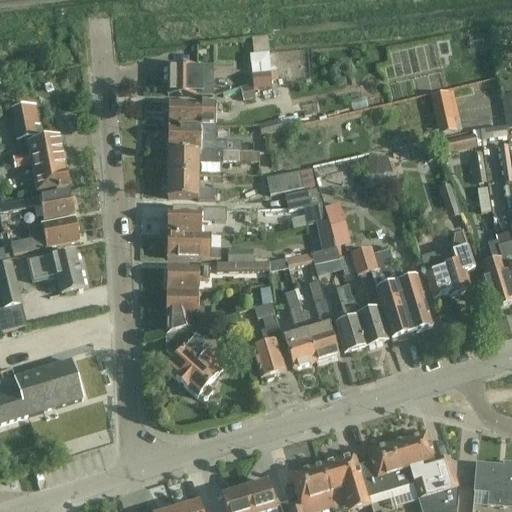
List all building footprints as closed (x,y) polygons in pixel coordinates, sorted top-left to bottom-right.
[(267,56),(249,57),(250,66),(260,65),(261,76),(251,77),(253,91),(271,89),(267,56)] [(220,76),(244,73),(242,61),(218,64),(220,76)] [(195,98),(195,69),(168,69),(168,97),(195,98)] [(254,101),(252,94),(251,88),(239,90),(243,104),(254,101)] [(511,130),(511,96),(500,99),(505,131),(511,130)] [(168,105),(167,129),(200,129),(213,129),(214,106),(168,105)] [(36,106),(10,111),(16,143),(36,139),(34,127),(39,126),(36,106)] [(259,139),(281,132),(279,123),(257,129),(259,139)] [(167,129),(167,154),(232,155),(232,146),(213,145),(213,129),(200,129),(167,129)] [(441,145),(443,158),(476,150),(473,138),(441,145)] [(30,168),(30,171),(35,196),(69,189),(59,139),(26,146),(28,158),(12,161),(14,171),(30,168)] [(386,153),(388,165),(404,162),(401,150),(386,153)] [(167,154),(166,177),(197,178),(197,166),(221,167),(221,164),(259,165),(259,155),(232,155),(167,154)] [(265,181),(268,198),(314,190),(311,173),(265,181)] [(197,178),(166,177),(166,202),(196,202),(196,204),(215,204),(215,193),(197,193),(197,178)] [(287,213),(318,207),(315,192),(284,199),(287,213)] [(70,195),(29,202),(26,203),(28,212),(40,209),(42,223),(74,217),(70,195)] [(339,207),(324,211),(335,250),(350,245),(339,207)] [(314,210),(318,226),(327,225),(323,208),(314,210)] [(166,212),(165,237),(200,237),(200,222),(224,223),(225,213),(166,212)] [(511,240),(511,244),(497,249),(511,298),(511,213),(505,215),(510,233),(511,240)] [(46,251),(79,245),(75,222),(41,228),(44,246),(31,249),(33,258),(47,255),(46,251)] [(327,225),(318,226),(316,227),(322,253),(332,251),(327,225)] [(419,261),(424,276),(432,302),(446,297),(447,300),(470,293),(464,274),(473,272),(461,234),(451,237),(449,255),(436,259),(433,256),(419,261)] [(220,253),(209,252),(210,238),(200,237),(165,237),(165,262),(219,264),(220,253)] [(482,268),(485,278),(483,279),(492,311),(511,304),(511,298),(497,249),(495,243),(487,246),(492,264),(482,268)] [(300,259),(298,249),(286,252),(288,262),(300,259)] [(9,263),(26,260),(24,250),(7,253),(9,263)] [(336,251),(311,257),(313,266),(313,269),(339,263),(336,251)] [(226,253),(226,266),(252,266),(252,252),(226,253)] [(370,252),(350,258),(356,279),(359,278),(370,275),(390,342),(391,342),(392,345),(407,340),(406,337),(431,329),(419,289),(404,293),(397,268),(392,269),(388,254),(372,259),(370,252)] [(74,254),(39,262),(28,265),(33,285),(56,280),(60,298),(83,293),(74,254)] [(313,266),(311,257),(300,259),(288,262),(285,263),(287,272),(313,266)] [(287,272),(284,262),(268,266),(269,276),(287,272)] [(0,334),(25,329),(11,265),(0,267),(0,334)] [(267,266),(252,266),(226,266),(215,266),(215,275),(267,275),(267,266)] [(165,270),(165,295),(196,295),(197,295),(197,283),(206,283),(206,270),(165,270)] [(370,314),(355,318),(356,320),(365,350),(387,343),(377,311),(380,310),(390,342),(370,275),(359,278),(370,314)] [(307,315),(301,317),(306,333),(315,365),(338,358),(328,327),(330,324),(318,284),(308,288),(319,323),(310,326),(307,315)] [(341,315),(353,311),(347,291),(335,295),(341,315)] [(165,320),(164,337),(190,330),(187,320),(196,320),(197,320),(210,320),(210,311),(197,311),(197,295),(196,295),(165,295),(164,320),(165,320)] [(306,333),(301,317),(294,295),(284,298),(294,332),(298,331),(299,335),(282,340),(292,372),(315,365),(306,333)] [(253,311),(257,323),(273,318),(277,328),(283,326),(276,304),(253,311)] [(356,320),(334,327),(343,357),(365,350),(356,320)] [(275,344),(281,342),(277,329),(260,335),(264,347),(250,352),(259,383),(285,375),(275,344)] [(190,330),(164,337),(164,354),(174,360),(164,373),(198,401),(226,367),(213,357),(207,351),(192,340),(190,330)] [(0,366),(47,353),(40,331),(0,343),(0,366)] [(0,427),(81,403),(69,364),(14,382),(16,387),(0,392),(0,427)] [(426,436),(388,447),(400,485),(411,482),(417,502),(438,496),(443,511),(455,511),(458,490),(451,468),(437,472),(426,436)] [(365,496),(400,485),(388,447),(366,454),(369,463),(357,467),(365,496)] [(354,457),(319,468),(332,511),(354,504),(356,511),(369,508),(365,496),(357,467),(354,457)] [(476,466),(473,494),(472,507),(511,510),(511,466),(503,466),(503,468),(476,466)] [(289,477),(297,505),(299,510),(292,511),(327,511),(332,511),(319,468),(289,477)] [(274,511),(266,484),(243,491),(249,511),(274,511)] [(249,511),(243,491),(220,499),(224,511),(249,511)]
